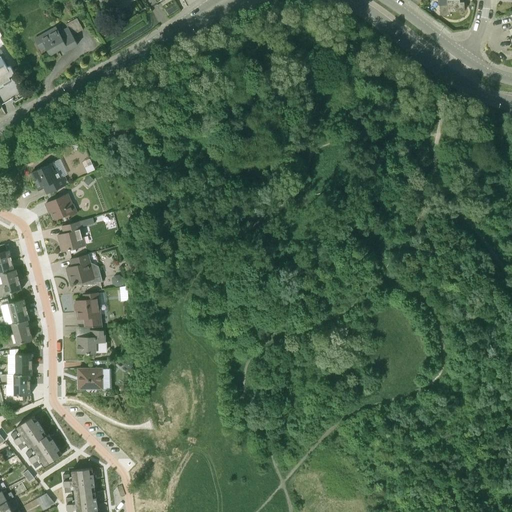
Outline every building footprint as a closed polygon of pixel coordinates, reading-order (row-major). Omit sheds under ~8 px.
[(102,0),(102,1),(107,9),(103,12),(120,1),(122,3),(126,0),(130,0),(131,2),(133,0),(102,0)] [(439,0),(440,16),(450,15),(450,12),(464,11),(463,0),(439,0)] [(56,26),(34,39),(40,51),(45,48),(50,55),(61,49),(63,52),(78,44),(73,35),(83,30),(77,18),(66,24),(68,27),(59,32),(56,26)] [(0,85),(6,82),(7,82),(6,81),(7,81),(7,80),(7,79),(6,78),(13,74),(13,73),(14,73),(14,72),(13,72),(10,67),(10,66),(9,66),(7,67),(1,56),(0,56),(0,85)] [(71,146),(74,151),(82,148),(80,142),(71,146)] [(47,194),(69,184),(65,175),(61,177),(57,169),(56,169),(54,164),(54,162),(31,173),(39,189),(45,186),(48,193),(47,194)] [(88,185),(94,179),(89,175),(83,181),(88,185)] [(66,217),(78,212),(74,203),(73,204),(69,194),(45,204),(48,210),(51,209),(55,219),(65,216),(66,217)] [(62,252),(86,245),(80,221),(62,226),(64,233),(58,235),(62,252)] [(0,263),(12,261),(9,250),(7,251),(5,244),(0,245),(0,263)] [(71,285),(77,283),(77,285),(96,284),(95,282),(103,281),(99,266),(91,262),(89,254),(70,259),(72,266),(70,267),(71,273),(68,274),(71,285)] [(0,274),(14,270),(12,261),(0,263),(0,274)] [(14,270),(0,274),(3,284),(19,280),(16,269),(14,270)] [(123,277),(119,274),(114,275),(112,279),(113,284),(117,287),(121,286),(124,282),(123,277)] [(0,297),(0,298),(7,296),(7,294),(21,290),(19,280),(3,284),(0,284),(0,297)] [(85,327),(103,326),(98,292),(83,294),(84,300),(75,301),(77,313),(80,313),(81,318),(84,318),(85,327)] [(11,313),(27,309),(24,299),(8,303),(11,313)] [(3,315),(5,325),(11,323),(11,324),(27,320),(29,319),(27,309),(11,313),(6,315),(3,315)] [(30,330),(27,320),(11,324),(14,334),(30,330)] [(22,348),(20,343),(33,340),(30,330),(14,334),(17,344),(17,349),(22,348)] [(87,354),(90,354),(90,353),(97,353),(97,342),(106,342),(106,330),(90,331),(91,337),(78,337),(78,353),(87,353),(87,354)] [(16,364),(32,364),(32,353),(15,354),(16,364)] [(78,389),(103,388),(103,368),(108,368),(108,360),(90,361),(90,368),(78,369),(78,389)] [(16,374),(30,374),(30,375),(32,375),(32,364),(16,364),(16,374)] [(30,374),(16,374),(14,374),(14,385),(30,384),(30,375),(30,374)] [(30,384),(14,385),(14,395),(30,395),(30,384)] [(30,447),(32,446),(47,436),(47,435),(34,416),(17,427),(20,432),(18,433),(16,431),(11,434),(21,450),(26,446),(24,444),(27,442),(30,447)] [(41,465),(39,462),(41,461),(45,466),(62,454),(49,434),(47,435),(47,436),(32,446),(35,450),(33,452),(31,449),(25,453),(35,468),(41,465)] [(74,489),(74,494),(95,492),(92,468),(71,471),(72,476),(70,477),(69,474),(63,475),(65,493),(72,492),(71,489),(74,489)] [(23,474),(26,478),(31,474),(28,470),(23,474)] [(31,474),(26,478),(29,482),(34,478),(31,474)] [(97,511),(95,492),(74,494),(75,500),(73,500),(72,497),(66,498),(67,511),(97,511)] [(47,493),(40,497),(46,508),(55,503),(47,493)] [(0,511),(12,511),(13,511),(7,501),(0,505),(0,511)]
